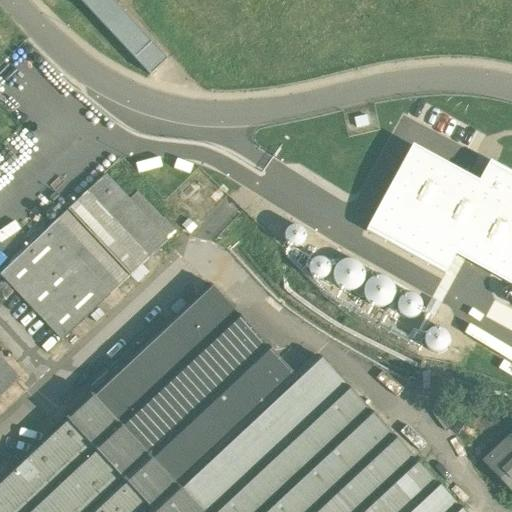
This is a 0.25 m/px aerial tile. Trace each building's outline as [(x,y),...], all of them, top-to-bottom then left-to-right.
[(152,44),(111,0),(79,0),(135,59),(152,44)] [(152,44),(135,59),(150,76),(168,60),(152,44)] [(453,250),(511,282),(511,174),(491,163),(479,186),(413,150),(367,233),(441,273),(453,250)] [(103,177),(0,273),(0,275),(61,341),(166,244),(103,177)] [(292,248),(299,247),(304,242),(305,236),(302,230),(296,227),(289,228),(285,233),(284,239),(287,245),(292,248)] [(317,281),(324,279),(328,275),(329,268),(326,262),(320,259),(313,260),(308,265),(307,272),(311,278),(317,281)] [(348,291),(356,289),(362,284),(364,276),(362,268),(356,262),(349,260),(341,262),(335,267),(332,275),(334,283),(340,289),(348,291)] [(377,307),(385,306),(391,301),(394,294),(393,286),(388,280),(381,277),(373,278),(366,283),(363,290),(365,298),(369,304),(377,307)] [(208,287),(0,481),(0,511),(462,511),(317,356),(293,378),(208,287)] [(407,319),(413,318),(418,314),(421,308),(420,302),(416,297),(410,295),(404,296),(399,300),(397,305),(397,312),(401,317),(407,319)] [(437,354),(443,352),(448,347),(449,340),(447,334),(442,330),(436,328),(429,330),(425,335),(423,342),(425,348),(430,353),(437,354)] [(0,397),(19,379),(0,358),(0,397)] [(511,487),(511,440),(488,462),(511,487)]
